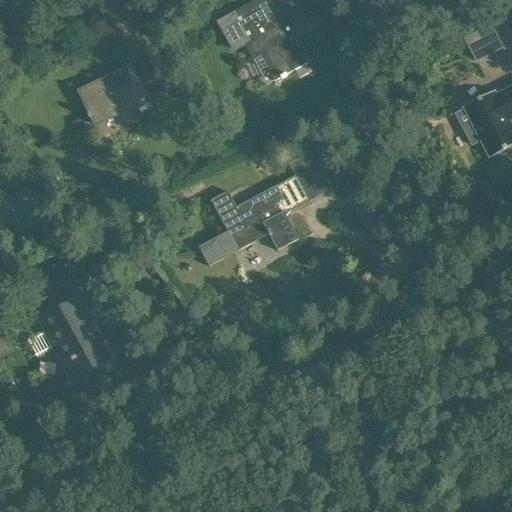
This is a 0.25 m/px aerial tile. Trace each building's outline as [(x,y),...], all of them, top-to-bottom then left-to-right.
[(267,0),(263,0),(262,1),(220,24),(235,52),(247,46),(255,60),(265,55),(279,81),(275,83),(276,84),(282,80),(283,81),(288,78),(287,77),(309,65),(289,30),(285,32),(267,0)] [(279,0),(280,1),(294,27),(320,13),(312,0),(279,0)] [(511,16),(511,14),(492,24),(504,47),(505,50),(511,46),(511,16)] [(153,113),(147,101),(131,67),(78,93),(88,114),(86,115),(88,119),(91,118),(95,127),(135,107),(141,119),(153,113)] [(511,127),(509,121),(511,119),(511,86),(495,96),(493,92),(463,108),(464,110),(472,125),(463,129),(471,145),(480,141),(489,159),(511,146),(511,127)] [(381,111),(388,96),(374,89),(366,104),(381,111)] [(326,126),(318,113),(308,119),(317,132),(326,126)] [(228,231),(197,247),(208,267),(224,258),(222,255),(237,247),(238,250),(255,242),(252,237),(266,229),(277,251),(299,239),(284,212),(295,206),(293,202),(305,196),(295,177),(277,186),(276,185),(236,207),(227,191),(211,200),(228,231)] [(0,226),(15,232),(39,220),(44,204),(34,200),(36,196),(20,190),(16,203),(1,198),(6,186),(0,183),(0,226)] [(47,285),(60,308),(38,319),(71,380),(100,365),(95,355),(107,349),(80,297),(83,296),(70,273),(47,285)] [(42,276),(27,284),(33,294),(47,285),(42,276)]
